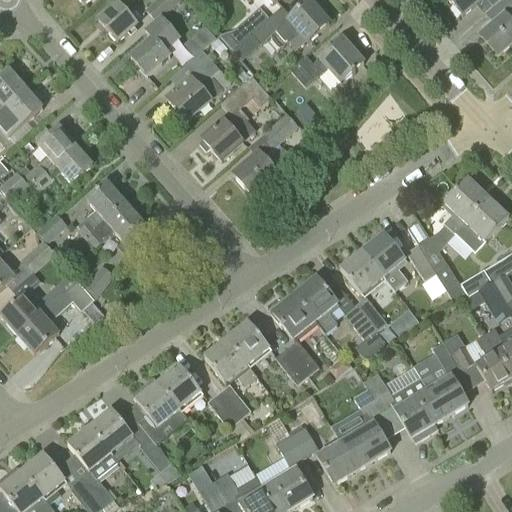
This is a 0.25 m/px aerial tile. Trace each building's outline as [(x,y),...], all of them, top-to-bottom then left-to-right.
[(73,0),(82,9),(92,0),(73,0)] [(115,47),(136,29),(122,14),(135,3),(132,0),(117,0),(113,4),(116,7),(96,25),(115,47)] [(155,25),(159,22),(159,21),(182,0),(160,0),(145,13),(155,24),(155,25)] [(461,20),(483,0),(445,0),(444,1),(461,20)] [(511,0),(503,0),(492,10),(485,17),(494,27),(479,41),(480,42),(482,39),(499,57),(496,60),(497,61),(511,46),(511,0)] [(324,15),(313,3),(308,6),(307,5),(290,20),(280,9),(250,35),(259,46),(275,32),(294,54),(305,45),(306,46),(327,28),(319,19),(324,15)] [(155,25),(155,24),(143,35),(150,42),(128,61),(145,81),(168,61),(163,55),(178,43),(159,22),(155,25)] [(194,60),(202,54),(215,42),(204,30),(183,48),(194,60)] [(340,88),(363,67),(342,43),(313,68),(305,59),(289,73),(305,92),(327,73),(340,88)] [(202,54),(194,60),(194,61),(181,72),(194,87),(182,97),(176,91),(164,103),(185,127),(209,106),(208,103),(218,95),(208,83),(219,73),(202,54)] [(0,114),(24,93),(7,75),(0,81),(0,114)] [(270,101),(252,80),(234,96),(233,95),(221,106),(222,106),(220,107),(230,119),(202,144),(198,148),(205,156),(209,152),(220,165),(242,147),(256,135),(247,125),(249,123),(240,112),(252,102),(259,110),(270,101)] [(0,114),(0,129),(10,121),(20,132),(42,114),(24,93),(0,114)] [(265,168),(261,163),(298,131),(286,118),(249,150),(256,158),(231,180),(252,204),(278,181),(276,180),(292,167),(281,154),(265,168)] [(33,188),(74,151),(57,131),(36,150),(46,161),(25,179),(33,188)] [(339,131),(324,150),(332,156),(347,138),(339,131)] [(74,151),(33,188),(39,195),(60,177),(70,189),(91,170),(74,151)] [(0,164),(0,182),(9,175),(0,164)] [(14,205),(21,198),(20,197),(28,190),(17,176),(0,190),(0,193),(10,205),(12,203),(14,205)] [(464,184),(440,210),(451,220),(443,228),(454,239),(463,229),(486,203),(464,184)] [(85,242),(124,208),(106,187),(85,206),(94,215),(75,231),(85,242)] [(21,198),(14,205),(28,222),(36,215),(21,198)] [(463,229),(454,239),(474,257),(483,247),(506,222),(486,203),(463,229)] [(124,208),(85,242),(94,253),(112,237),(121,247),(142,228),(141,228),(143,226),(143,223),(136,215),(134,215),(132,217),(124,208)] [(48,248),(67,231),(56,218),(36,235),(48,248)] [(360,256),(382,282),(394,296),(407,286),(398,274),(406,268),(382,238),(360,256)] [(418,250),(436,279),(447,295),(450,300),(453,306),(465,298),(438,256),(447,247),(437,238),(429,243),(418,250)] [(33,278),(55,259),(43,245),(21,264),(32,278),(33,278)] [(418,250),(406,257),(424,286),(436,279),(418,250)] [(359,300),(382,282),(360,256),(338,274),(359,300)] [(493,286),(505,278),(511,273),(511,257),(483,274),(484,276),(478,280),(484,290),(492,286),(493,286)] [(0,268),(0,293),(13,283),(0,268)] [(98,301),(113,280),(100,271),(85,292),(98,301)] [(0,321),(17,340),(78,286),(70,277),(33,310),(23,298),(0,318),(0,321)] [(511,289),(505,278),(493,286),(501,301),(500,301),(511,320),(511,289)] [(291,300),(313,328),(315,326),(325,339),(337,328),(327,316),(336,310),(314,282),(291,300)] [(78,286),(17,340),(34,360),(58,338),(48,327),(73,305),(81,315),(94,304),(78,286)] [(291,345),(313,328),(291,300),(270,318),(291,345)] [(352,311),(374,338),(387,328),(364,301),(352,311)] [(511,333),(511,320),(500,301),(494,305),(510,333),(498,340),(494,333),(485,338),(511,382),(511,333)] [(365,346),(374,338),(352,311),(343,319),(365,346)] [(85,315),(67,333),(75,341),(93,323),(85,315)] [(246,372),(248,370),(267,354),(246,327),(224,344),(246,372)] [(490,396),(511,382),(485,338),(476,344),(481,353),(471,359),(465,350),(456,356),(448,343),(442,347),(456,370),(458,369),(462,375),(474,368),(490,396)] [(256,381),(248,370),(246,372),(224,344),(213,352),(211,349),(208,349),(200,355),(200,358),(224,389),(235,380),(244,391),(256,381)] [(284,356),(305,382),(318,371),(297,345),(284,356)] [(447,375),(456,370),(442,347),(431,353),(442,370),(419,383),(426,394),(427,393),(436,408),(424,415),(433,429),(467,408),(447,375)] [(296,389),(305,382),(284,356),(276,362),(296,389)] [(156,388),(178,415),(179,415),(200,397),(178,370),(156,388)] [(363,387),(381,416),(395,408),(378,378),(363,387)] [(367,425),(381,416),(363,387),(351,394),(355,401),(353,402),(367,425)] [(148,441),(150,443),(156,450),(164,442),(157,433),(170,422),(178,432),(187,424),(179,415),(178,415),(156,388),(145,396),(143,394),(140,393),(133,399),(133,402),(135,405),(134,406),(148,422),(139,429),(148,441)] [(217,399),(238,425),(250,415),(229,389),(217,399)] [(427,432),(433,429),(424,415),(436,408),(427,393),(426,394),(394,413),(411,441),(412,441),(415,446),(430,438),(427,432)] [(229,433),(238,425),(217,399),(207,407),(229,433)] [(111,414),(88,432),(110,460),(133,442),(132,441),(117,422),(111,414)] [(283,425),(270,430),(275,444),(288,440),(283,425)] [(361,454),(368,467),(390,454),(372,426),(340,445),(349,460),(361,454)] [(88,432),(67,449),(74,459),(89,477),(102,467),(108,474),(116,467),(110,460),(88,432)] [(291,440),(304,462),(318,453),(305,432),(291,440)] [(289,471),(304,462),(291,440),(276,449),(289,471)] [(169,470),(152,448),(149,444),(139,451),(160,477),(169,470)] [(335,487),(368,467),(361,454),(349,460),(340,445),(318,458),(335,487)] [(21,476),(42,504),(65,486),(43,458),(21,476)] [(280,500),(287,511),(291,511),(313,499),(296,471),(262,492),(270,506),(280,500)] [(48,511),(42,504),(21,476),(11,484),(9,482),(5,481),(0,485),(0,493),(15,511),(32,511),(34,511),(35,511),(48,511)] [(90,478),(81,486),(102,511),(113,503),(97,483),(92,477),(90,478)] [(213,487),(226,509),(240,500),(227,478),(213,487)] [(86,511),(102,511),(81,486),(71,494),(86,511)] [(208,511),(220,511),(226,509),(213,487),(198,495),(208,511)] [(243,511),(287,511),(280,500),(270,506),(262,492),(239,506),(243,511)]
